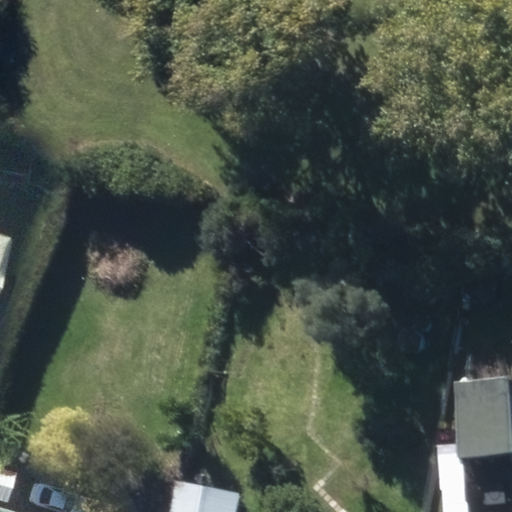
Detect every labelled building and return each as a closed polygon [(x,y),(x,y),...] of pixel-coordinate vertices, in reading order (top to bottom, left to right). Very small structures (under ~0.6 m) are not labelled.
[(466,306),(498,311),(503,282),(471,277),(466,306)] [(214,412),(233,415),(238,385),(218,382),(214,412)] [(473,511),(470,471),(511,467),(511,390),(511,388),(458,393),(464,454),(444,455),(448,511),(473,511)] [(0,496),(3,497),(10,470),(0,468),(0,496)] [(178,511),(243,511),(245,504),(182,494),(178,511)]
